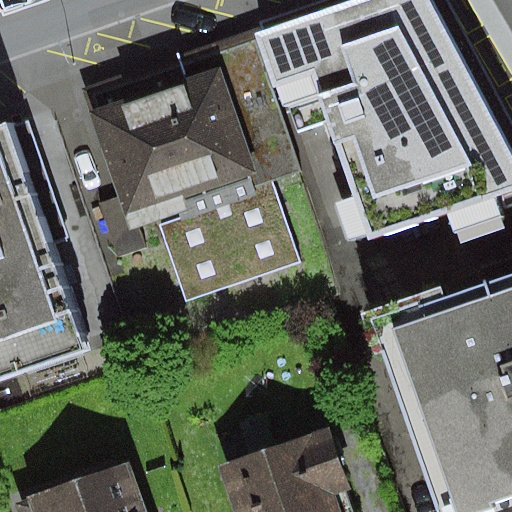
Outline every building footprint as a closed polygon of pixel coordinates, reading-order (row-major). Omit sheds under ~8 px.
[(511,121),(449,0),(332,0),(258,26),(339,257),(511,202),(511,121)] [(218,63),(97,104),(132,207),(253,167),(218,63)] [(9,142),(0,145),(0,346),(71,322),(9,142)] [(511,511),(511,271),(374,317),(439,511),(511,511)] [(345,511),(316,425),(217,458),(235,511),(345,511)] [(149,511),(133,462),(20,500),(23,511),(149,511)]
